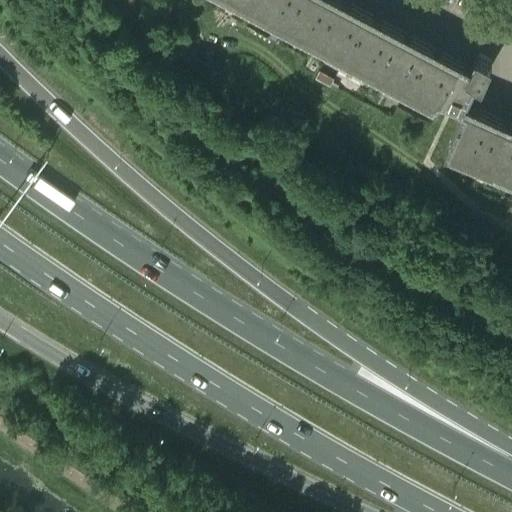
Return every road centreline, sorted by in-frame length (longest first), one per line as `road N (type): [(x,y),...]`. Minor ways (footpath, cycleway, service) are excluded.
road 1 (trunk): [(511,456),(313,322),(136,185),(0,57)]
road 2 (trunk): [(511,476),(195,294),(0,153)]
road 3 (trunk): [(0,245),(317,452),(437,511)]
road 4 (trunk): [(0,327),(41,355),(361,511)]
